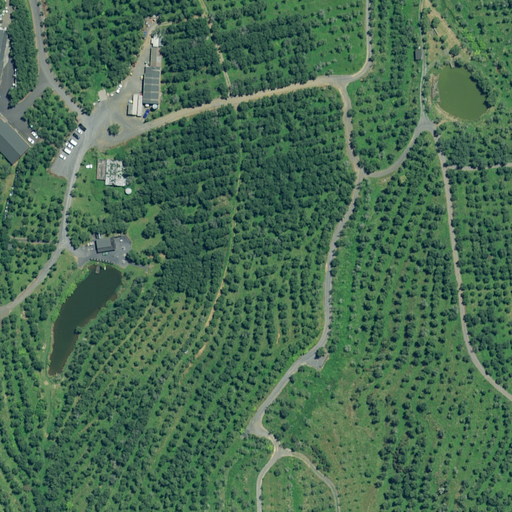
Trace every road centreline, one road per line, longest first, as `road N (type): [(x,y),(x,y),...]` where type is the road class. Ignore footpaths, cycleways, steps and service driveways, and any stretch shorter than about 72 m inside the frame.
road 1 (track): [(88,132),(113,142),(202,107),(334,82),(359,170),(382,169),(426,129),(466,342),(481,372),(511,401)]
road 2 (track): [(160,403),(233,263),(243,174),(234,100),(199,0)]
road 3 (track): [(359,170),(330,250),(317,347),(258,406),(253,422),(276,449),(310,465),(339,499),(339,511)]
road 4 (track): [(428,131),(419,0)]
